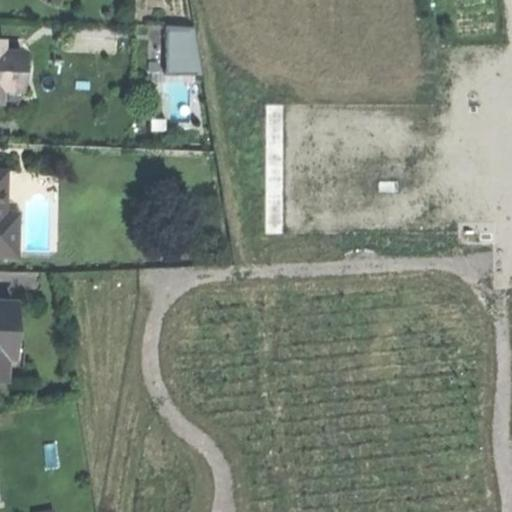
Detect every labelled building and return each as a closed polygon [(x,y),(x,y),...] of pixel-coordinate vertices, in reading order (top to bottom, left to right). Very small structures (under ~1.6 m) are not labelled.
[(166,26),(164,74),(200,75),(194,27),(166,26)] [(0,99),(2,100),(2,88),(21,89),(23,50),(5,49),(5,42),(0,41),(0,99)] [(148,73),(159,73),(159,61),(148,62),(148,73)] [(20,105),(21,89),(2,88),(2,100),(1,104),(20,105)] [(166,119),(150,118),(149,131),(165,132),(166,119)] [(0,255),(16,257),(17,230),(3,230),(4,213),(6,172),(0,171),(0,255)] [(18,214),(4,213),(3,230),(17,230),(18,214)] [(0,379),(6,380),(8,340),(13,340),(15,304),(0,303),(0,379)] [(25,341),(13,340),(8,340),(6,380),(23,381),(25,341)]
